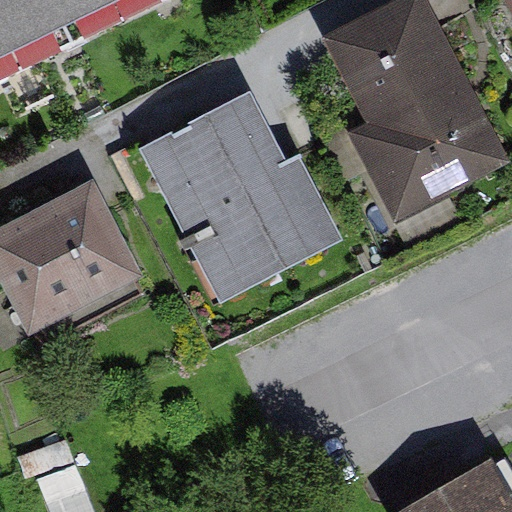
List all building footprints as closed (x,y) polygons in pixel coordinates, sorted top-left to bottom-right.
[(0,0),(0,81),(171,0),(0,0)] [(511,149),(434,0),(419,0),(339,42),(386,131),(372,138),(415,220),(511,170),(511,149)] [(269,94),(157,153),(235,301),(361,235),(319,155),(305,163),(269,94)] [(0,183),(0,210),(11,205),(0,183)] [(113,183),(0,241),(0,244),(48,337),(162,278),(113,183)] [(492,456),(399,511),(511,511),(511,463),(509,458),(497,464),(492,456)]
